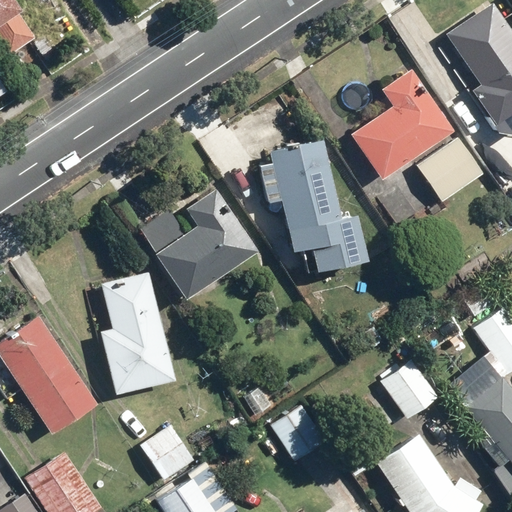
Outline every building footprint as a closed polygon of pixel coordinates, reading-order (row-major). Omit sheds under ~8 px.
[(0,0),(0,36),(11,53),(37,35),(19,9),(26,5),(22,0),(0,0)] [(511,109),(511,48),(485,6),(438,37),(470,86),(462,91),(485,127),(511,109)] [(384,107),(340,139),(370,181),(443,130),(436,120),(441,116),(433,105),(430,107),(403,69),(372,91),(384,107)] [(478,174),(456,139),(411,167),(434,202),(478,174)] [(268,201),(275,258),(294,255),(297,277),(353,270),(347,219),(328,221),(319,145),(263,152),(264,164),(250,166),(255,203),(268,201)] [(429,206),(414,183),(380,204),(395,227),(429,206)] [(245,255),(204,189),(173,208),(186,229),(143,256),(172,301),(245,255)] [(163,384),(142,274),(92,284),(101,332),(91,334),(103,397),(132,392),(134,405),(155,401),(152,386),(163,384)] [(485,280),(457,302),(471,320),(499,297),(485,280)] [(511,314),(503,302),(469,326),(502,374),(511,366),(511,314)] [(85,406),(27,318),(0,335),(0,394),(2,398),(13,391),(41,435),(85,406)] [(405,358),(374,379),(402,421),(433,400),(405,358)] [(511,402),(483,370),(458,392),(467,403),(455,413),(498,462),(482,476),(509,506),(511,503),(511,402)] [(261,384),(238,398),(251,418),(273,404),(261,384)] [(296,406),(264,427),(287,462),(319,441),(296,406)] [(167,425),(134,447),(157,481),(190,460),(167,425)] [(466,511),(470,505),(442,487),(410,438),(366,467),(396,511),(466,511)] [(90,511),(95,509),(57,451),(16,478),(38,511),(90,511)] [(231,511),(233,511),(200,463),(145,501),(153,511),(231,511)] [(27,511),(16,494),(0,504),(0,511),(27,511)]
